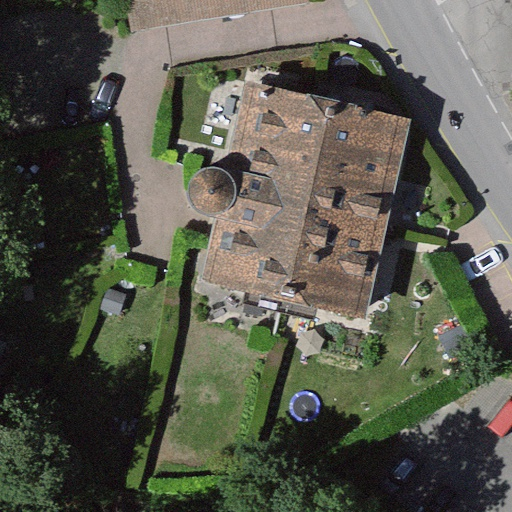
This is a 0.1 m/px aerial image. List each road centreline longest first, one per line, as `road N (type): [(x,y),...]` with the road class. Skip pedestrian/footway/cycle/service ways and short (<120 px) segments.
road 1 (tertiary): [(511,190),(409,21)]
road 2 (unknown): [(409,21),(364,20),(239,44)]
